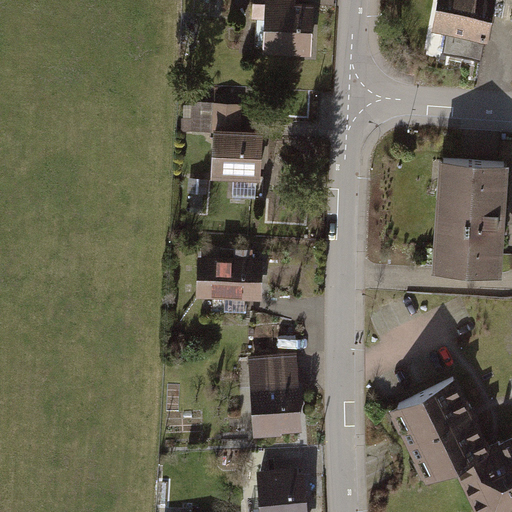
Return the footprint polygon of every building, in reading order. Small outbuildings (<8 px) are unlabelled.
[(297,0),(254,0),(253,17),(267,17),(266,49),(312,51),(314,2),(297,1),(297,0)] [(493,0),(436,0),(431,30),(446,33),(443,52),(481,60),(493,0)] [(215,127),(242,128),(243,103),(193,101),(193,117),(182,117),(182,125),(215,127)] [(242,128),(215,127),(212,173),(260,176),(263,130),(242,128)] [(511,161),(442,157),(435,267),(504,272),(511,161)] [(209,178),(190,176),(189,191),(191,191),(204,192),(208,193),(209,178)] [(204,192),(191,191),(190,211),(203,212),(204,192)] [(264,257),(198,256),(197,295),(212,296),(212,312),(247,313),(247,297),(263,298),(264,257)] [(299,351),(249,353),(253,435),(283,433),(283,430),(303,429),(299,351)] [(459,468),(495,450),(478,417),(481,416),(479,411),(475,404),(474,405),(459,375),(391,409),(429,483),(459,468)] [(511,511),(511,442),(500,449),(495,450),(459,468),(479,511),(511,511)] [(299,467),(259,470),(262,511),(310,511),(307,471),(299,472),(299,467)]
